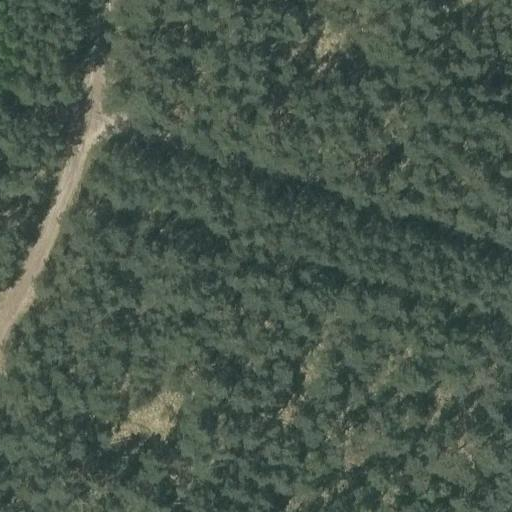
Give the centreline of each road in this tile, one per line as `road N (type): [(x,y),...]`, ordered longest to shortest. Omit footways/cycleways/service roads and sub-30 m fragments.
road 1 (unknown): [(94,0),(91,88),(81,113),(511,243)]
road 2 (track): [(0,77),(81,113),(0,322)]
